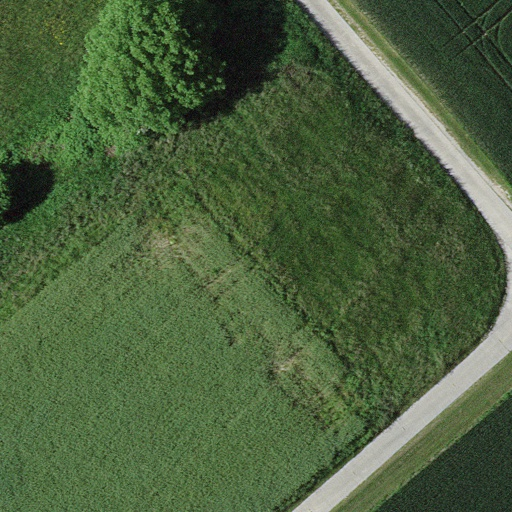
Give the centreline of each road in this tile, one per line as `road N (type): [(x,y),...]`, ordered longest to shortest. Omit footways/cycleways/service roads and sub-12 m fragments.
road 1 (track): [(310,0),(511,233)]
road 2 (track): [(511,334),(317,511)]
